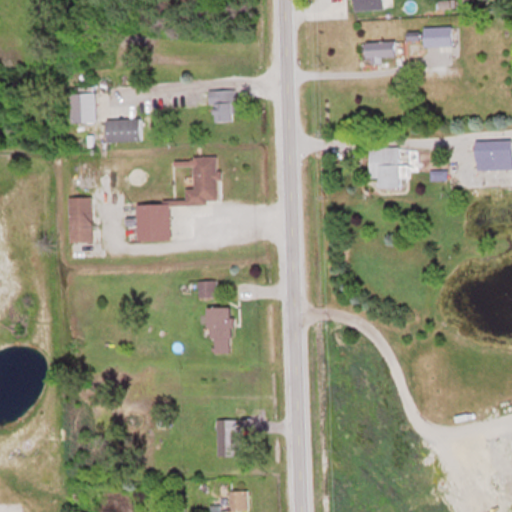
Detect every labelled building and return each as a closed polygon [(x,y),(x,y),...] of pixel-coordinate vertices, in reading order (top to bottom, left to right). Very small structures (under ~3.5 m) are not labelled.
[(354,0),(354,9),(382,9),(382,0),(354,0)] [(453,26),(424,26),(424,44),(453,44),(453,26)] [(365,59),(381,59),(381,56),(396,56),(396,40),(365,40),(365,59)] [(211,120),(236,120),(236,89),(211,89),(211,120)] [(72,92),(72,120),(96,120),(96,92),(72,92)] [(142,117),(107,118),(108,140),(142,139),(142,117)] [(511,168),(511,137),(478,138),(478,168),(511,168)] [(402,185),(401,145),(371,146),(371,177),(381,177),(381,186),(402,185)] [(217,155),(195,155),(195,187),(186,187),(186,202),(217,202),(217,155)] [(70,195),(70,240),(93,240),(93,195),(70,195)] [(172,238),(172,202),(139,202),(139,238),(172,238)] [(209,351),(233,351),(233,306),(209,306),(209,351)] [(217,455),(236,455),(236,427),(217,427),(217,455)] [(210,511),(236,511),(237,509),(249,508),(249,489),(230,490),(230,506),(211,506),(210,511)]
